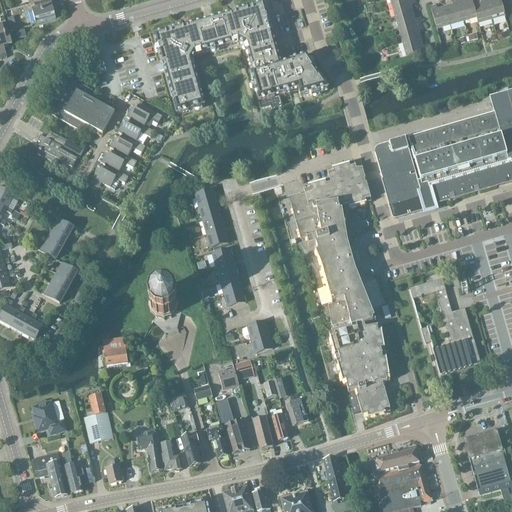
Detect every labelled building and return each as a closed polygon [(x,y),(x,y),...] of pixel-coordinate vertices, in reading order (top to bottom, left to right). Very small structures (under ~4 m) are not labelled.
[(47,0),(34,4),(36,9),(32,10),(36,25),(56,19),(52,5),(57,4),(56,0),(47,0)] [(413,0),(411,0),(392,6),(395,19),(413,14),(410,6),(415,5),(413,0)] [(460,0),(458,1),(464,23),(476,20),(477,20),(473,7),(472,2),(464,4),(463,0),(460,0)] [(492,22),(485,0),(482,0),(480,1),(481,5),(473,7),(477,20),(476,20),(478,26),(492,22)] [(505,18),(500,0),(499,0),(492,2),(491,0),(485,0),(492,22),(505,18)] [(445,9),(450,27),(464,23),(458,1),(452,2),(453,7),(445,9)] [(235,13),(235,14),(231,15),(238,40),(238,41),(238,43),(239,43),(240,43),(245,45),(245,47),(248,46),(273,39),(273,38),(272,34),(273,34),(269,22),(267,22),(266,17),(268,17),(264,4),(252,8),(252,10),(247,11),(247,9),(235,13)] [(431,8),(437,31),(450,27),(445,9),(437,11),(436,7),(431,8)] [(399,32),(422,26),(420,20),(415,22),(413,14),(395,19),(399,32)] [(202,23),(210,51),(233,45),(232,42),(238,41),(238,40),(231,15),(202,23)] [(205,106),(200,90),(198,91),(196,85),(199,85),(194,68),(191,68),(190,63),(192,62),(192,61),(194,56),(195,55),(196,55),(195,53),(201,51),(201,54),(210,51),(202,23),(187,27),(183,29),(183,28),(171,31),(171,33),(166,34),(166,33),(153,36),(157,49),(158,48),(160,53),(158,53),(161,65),(158,66),(160,72),(163,70),(173,103),(176,115),(188,111),(188,110),(205,106)] [(2,26),(0,26),(0,55),(1,60),(7,58),(4,47),(12,45),(8,29),(4,30),(2,26)] [(403,46),(420,41),(418,33),(423,32),(422,26),(399,32),(403,46)] [(16,33),(18,40),(27,38),(24,30),(16,33)] [(261,110),(271,107),(272,109),(282,106),(279,97),(289,94),(285,81),(283,82),(280,72),(282,72),(281,67),(282,67),(273,38),(273,39),(248,46),(249,52),(247,52),(251,69),(254,69),(256,74),(251,75),(259,103),(261,110)] [(407,59),(429,52),(428,47),(423,48),(420,41),(403,46),(407,59)] [(290,63),(291,64),(298,91),(300,98),(328,91),(319,77),(318,78),(315,73),(316,72),(307,59),(290,63)] [(289,94),(298,91),(291,64),(282,67),(281,67),(282,72),(280,72),(283,82),(285,81),(289,94)] [(55,99),(55,100),(60,102),(52,116),(81,132),(85,125),(103,135),(115,113),(89,99),(93,92),(72,80),(64,94),(59,91),(55,99)] [(494,113),(408,138),(419,174),(421,181),(418,182),(422,198),(423,200),(431,198),(433,205),(451,200),(508,184),(511,182),(511,91),(490,97),(494,113)] [(127,118),(131,121),(131,120),(144,128),(145,127),(149,130),(153,123),(158,126),(162,117),(140,105),(137,111),(132,108),(127,118)] [(124,124),(118,134),(123,136),(136,143),(141,134),(150,139),(154,133),(145,127),(144,128),(131,120),(131,121),(128,126),(124,124)] [(84,151),(50,132),(46,139),(41,137),(38,142),(45,146),(42,151),(40,150),(37,155),(57,166),(60,161),(72,168),(78,158),(79,159),(84,151)] [(120,141),(116,139),(110,149),(114,151),(128,158),(133,149),(142,154),(146,148),(136,143),(123,136),(120,141)] [(375,150),(375,152),(375,154),(383,180),(382,181),(390,207),(393,217),(398,219),(422,212),(422,198),(418,182),(405,139),(379,147),(377,147),(376,149),(375,150)] [(111,156),(107,154),(102,164),(106,166),(119,173),(124,164),(134,169),(137,163),(128,158),(114,151),(111,156)] [(300,195),(289,198),(291,205),(291,204),(292,206),(291,206),(295,218),(297,218),(298,222),(296,222),(301,240),(307,238),(308,242),(307,242),(309,249),(312,248),(316,247),(318,252),(316,252),(315,252),(322,269),(322,271),(327,288),(324,289),(328,304),(332,304),(332,306),(329,307),(331,313),(331,319),(332,324),(333,327),(336,326),(350,323),(352,329),(375,323),(376,323),(356,273),(355,271),(348,247),(348,245),(342,209),(341,209),(341,210),(339,210),(338,205),(339,205),(338,205),(342,203),(344,208),(344,207),(348,206),(349,209),(367,204),(366,204),(365,201),(370,200),(371,200),(366,184),(365,185),(364,181),(365,181),(364,177),(362,169),(362,170),(356,170),(355,166),(355,167),(350,169),(349,166),(350,166),(350,165),(332,170),(333,170),(334,173),(329,175),(329,174),(328,174),(331,185),(326,186),(325,183),(326,183),(326,182),(314,185),(308,187),(309,188),(309,187),(310,190),(305,192),(305,191),(304,191),(305,193),(305,195),(301,197),(300,195)] [(112,170),(106,166),(103,172),(99,169),(93,179),(115,191),(120,182),(125,185),(129,178),(119,173),(112,170)] [(18,203),(20,199),(0,187),(0,203),(8,208),(13,200),(18,203)] [(196,196),(199,209),(216,204),(213,191),(196,196)] [(13,211),(8,208),(0,203),(0,219),(1,220),(6,212),(11,215),(13,211)] [(199,209),(203,223),(220,218),(216,204),(199,209)] [(203,223),(207,236),(224,231),(220,218),(203,223)] [(59,221),(53,231),(68,239),(73,229),(59,221)] [(53,231),(47,242),(62,250),(68,239),(53,231)] [(224,231),(207,236),(211,249),(228,245),(224,231)] [(62,250),(47,242),(41,253),(56,261),(62,250)] [(213,255),(216,269),(234,264),(230,250),(213,255)] [(0,262),(0,276),(7,275),(4,266),(10,264),(9,260),(3,261),(0,262)] [(216,269),(220,282),(237,277),(234,264),(216,269)] [(78,273),(69,268),(63,265),(57,276),(72,284),(78,273)] [(7,275),(0,276),(0,291),(11,288),(8,279),(14,277),(12,273),(7,275)] [(51,286),(66,294),(72,284),(57,276),(51,286)] [(220,282),(224,295),(241,291),(237,277),(220,282)] [(434,354),(440,375),(480,364),(465,310),(452,313),(443,281),(410,290),(413,301),(436,294),(444,324),(446,323),(453,348),(434,354)] [(45,297),(60,305),(66,294),(51,286),(45,297)] [(151,298),(149,305),(151,312),(157,318),(164,319),(171,317),(176,312),(178,304),(176,297),(170,292),(163,290),(156,292),(151,298)] [(241,291),(224,295),(228,309),(245,304),(241,291)] [(0,317),(0,322),(10,328),(18,313),(10,308),(13,303),(9,301),(0,317)] [(384,306),(378,308),(382,320),(388,319),(384,306)] [(10,328),(22,335),(31,320),(22,315),(25,310),(21,308),(18,313),(10,328)] [(31,320),(22,335),(35,342),(43,327),(34,322),(37,317),(33,315),(31,320)] [(248,328),(252,342),(269,337),(265,323),(248,328)] [(331,340),(330,340),(335,357),(336,357),(336,356),(338,356),(341,366),(339,367),(338,366),(338,367),(343,384),(343,383),(346,382),(347,387),(349,394),(357,392),(358,395),(349,398),(354,415),(360,414),(359,412),(361,412),(363,418),(364,418),(363,417),(368,416),(369,419),(386,414),(385,414),(384,411),(389,410),(390,410),(384,390),(383,384),(388,383),(387,383),(386,378),(388,378),(389,378),(390,378),(387,360),(386,360),(386,361),(383,361),(381,351),(384,350),(384,351),(385,351),(382,333),(381,333),(381,334),(378,334),(377,329),(378,329),(378,328),(376,328),(375,323),(352,329),(332,334),(332,335),(333,335),(334,340),(331,341),(331,340)] [(421,330),(426,345),(431,343),(427,328),(421,330)] [(269,337),(252,342),(255,355),(272,350),(269,337)] [(128,365),(126,352),(105,355),(106,368),(128,365)] [(253,372),(250,362),(234,366),(237,376),(253,372)] [(218,374),(223,392),(239,388),(234,370),(218,374)] [(275,383),(280,400),(288,398),(282,380),(275,383)] [(264,385),(267,399),(276,397),(273,383),(264,385)] [(194,391),(197,402),(212,398),(209,387),(194,391)] [(172,398),(169,399),(172,408),(174,413),(189,409),(185,394),(172,398)] [(106,414),(102,396),(89,399),(93,418),(84,420),(90,445),(113,440),(107,414),(106,414)] [(227,401),(217,404),(232,456),(251,450),(242,422),(235,425),(227,401)] [(305,410),(307,410),(304,401),(287,406),(293,427),(309,423),(305,410)] [(33,409),(37,423),(35,424),(38,433),(48,430),(50,437),(66,432),(63,423),(57,424),(51,403),(46,405),(46,403),(44,402),(38,404),(37,406),(38,407),(33,409)] [(273,419),(272,420),(276,434),(278,442),(289,439),(287,431),(288,430),(284,416),(273,419)] [(265,419),(253,422),(260,451),(262,451),(262,452),(268,451),(267,449),(273,448),(265,419)] [(178,425),(167,427),(169,439),(180,437),(178,425)] [(213,446),(213,447),(214,449),(216,449),(219,460),(228,457),(224,440),(225,440),(221,427),(207,432),(209,441),(213,440),(214,446),(213,446)] [(141,437),(136,438),(139,452),(147,450),(150,464),(151,474),(163,471),(162,464),(159,447),(158,447),(155,431),(141,434),(141,437)] [(470,461),(502,452),(497,433),(464,442),(470,461)] [(191,436),(182,439),(191,468),(199,466),(200,464),(198,456),(200,456),(198,451),(197,451),(195,446),(199,445),(196,435),(191,436)] [(173,443),(160,446),(165,471),(172,470),(173,472),(175,472),(177,473),(180,473),(180,471),(183,470),(182,464),(180,456),(175,457),(173,443)] [(392,458),(367,464),(372,481),(374,480),(382,511),(403,511),(420,508),(420,505),(433,502),(423,467),(420,468),(419,464),(423,463),(420,451),(415,448),(391,454),(392,458)] [(470,461),(478,491),(510,482),(502,452),(470,461)] [(59,463),(60,463),(58,454),(36,460),(39,473),(35,474),(37,480),(49,477),(55,499),(68,496),(59,463)] [(329,483),(342,480),(337,458),(325,461),(324,461),(329,483)] [(72,466),(71,459),(67,461),(63,462),(64,468),(72,466)] [(106,471),(109,486),(123,483),(119,467),(116,468),(114,461),(105,463),(106,470),(106,471)] [(64,468),(71,495),(83,492),(79,477),(84,476),(83,470),(78,471),(76,465),(64,468)] [(342,480),(329,483),(334,503),(331,503),(333,511),(350,511),(354,511),(350,497),(347,498),(342,480)] [(250,511),(253,511),(247,488),(236,491),(235,491),(223,494),(227,511),(250,511)] [(258,511),(270,511),(265,490),(256,492),(256,494),(254,495),(258,511)] [(501,492),(504,504),(511,502),(508,490),(501,492)] [(311,511),(307,494),(282,501),(284,511),(311,511)] [(175,509),(161,511),(209,511),(207,503),(191,506),(190,506),(175,509)]
